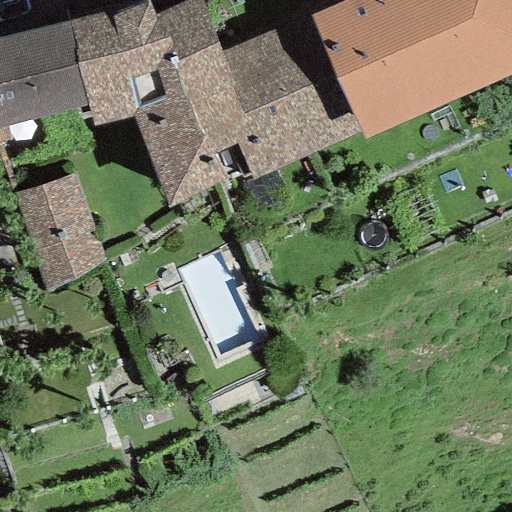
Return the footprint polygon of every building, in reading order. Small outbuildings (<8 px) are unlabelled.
[(153,0),(121,0),(67,16),(83,94),(98,118),(134,111),(170,199),(220,174),(204,139),(157,7),(153,0)] [(219,44),(203,0),(176,0),(157,7),(204,139),(214,134),(232,171),(339,121),(293,16),(219,44)] [(511,0),(328,0),(293,16),(339,121),(511,59),(511,0)] [(67,16),(0,31),(0,118),(83,94),(67,16)] [(72,172),(12,194),(43,279),(103,257),(72,172)]
